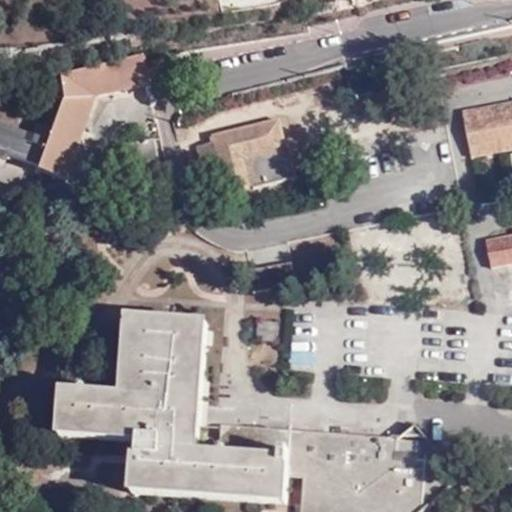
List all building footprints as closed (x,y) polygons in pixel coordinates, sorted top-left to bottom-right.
[(45,139),(30,133),(0,122),(0,152),(35,166),(34,170),(63,180),(92,100),(92,97),(151,82),(144,53),(56,75),(61,97),(50,126),(45,139)] [(511,113),(481,119),(479,110),(464,113),(472,155),(511,147),(511,113)] [(286,148),(279,119),(213,133),(215,141),(199,145),(202,161),(219,158),(227,189),(254,184),(254,187),(296,178),(289,148),(286,148)] [(34,120),(30,133),(45,139),(50,126),(34,120)] [(127,188),(164,180),(154,138),(117,145),(127,188)] [(511,237),(485,242),(490,271),(511,267),(511,237)] [(273,266),(277,288),(295,285),(291,264),(291,262),(273,266)] [(273,266),(252,270),(255,292),(277,288),(273,266)] [(434,436),(400,433),(226,421),(223,447),(200,445),(210,318),(133,312),(125,393),(68,389),(65,426),(144,432),(143,446),(136,445),(134,482),(287,494),(290,464),(308,465),(306,491),(315,491),(313,511),(416,511),(424,506),(432,498),(437,440),(434,436)] [(258,320),(257,340),(277,340),(277,320),(258,320)] [(417,418),(407,427),(427,428),(417,418)] [(407,427),(400,433),(434,436),(427,428),(407,427)] [(464,471),(437,440),(432,498),(464,471)] [(313,511),(315,491),(306,491),(305,501),(304,511),(423,511),(424,506),(416,511),(313,511)]
